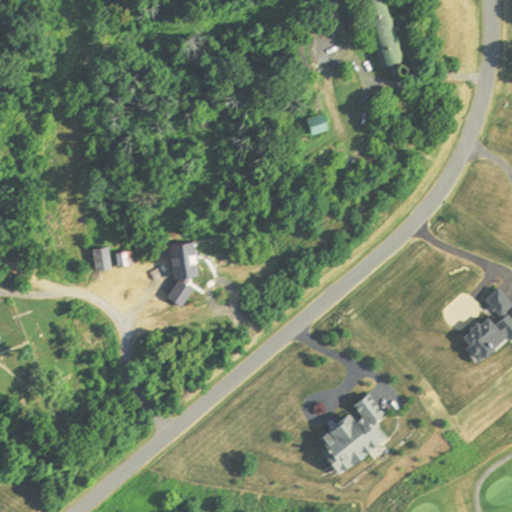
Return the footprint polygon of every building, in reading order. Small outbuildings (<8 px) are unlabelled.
[(383,0),(340,0),(342,6),(360,2),(376,66),(399,61),(383,0)] [(303,117),(308,134),(324,129),(319,112),(303,117)] [(195,277),(192,241),(165,243),(168,279),(195,277)] [(90,249),(91,271),(108,270),(106,248),(90,249)] [(114,267),(131,266),(131,252),(114,253),(114,267)] [(386,438),(376,425),(384,419),(366,393),(349,406),(352,410),(312,440),(337,475),(386,438)]
